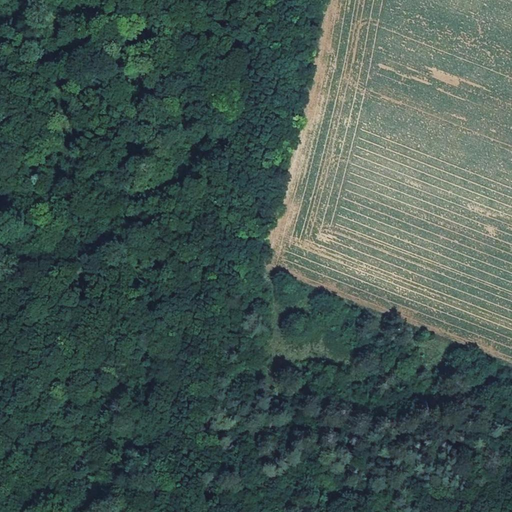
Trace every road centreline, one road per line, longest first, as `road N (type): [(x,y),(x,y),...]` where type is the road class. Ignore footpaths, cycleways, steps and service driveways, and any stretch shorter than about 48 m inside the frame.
road 1 (track): [(299,0),(258,172),(280,382),(316,454),(331,511)]
road 2 (track): [(40,0),(100,63),(225,165),(258,172)]
